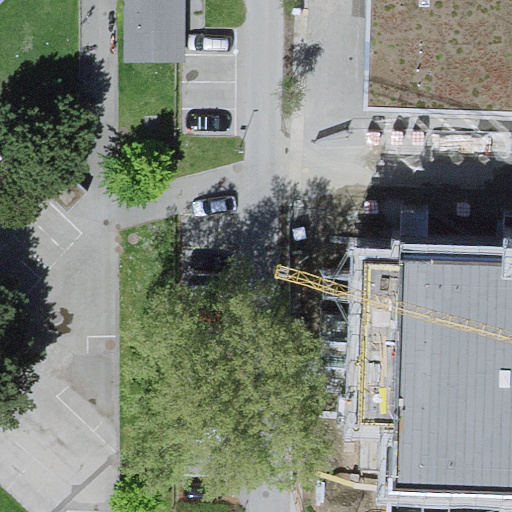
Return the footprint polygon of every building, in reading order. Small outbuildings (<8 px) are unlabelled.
[(0,0),(0,10),(9,0),(0,0)] [(192,54),(190,0),(127,0),(128,56),(192,54)] [(511,0),(332,0),(329,112),(511,116),(511,0)] [(406,426),(410,224),(353,223),(349,425),(406,426)] [(511,261),(444,260),(440,476),(511,476),(511,261)]
